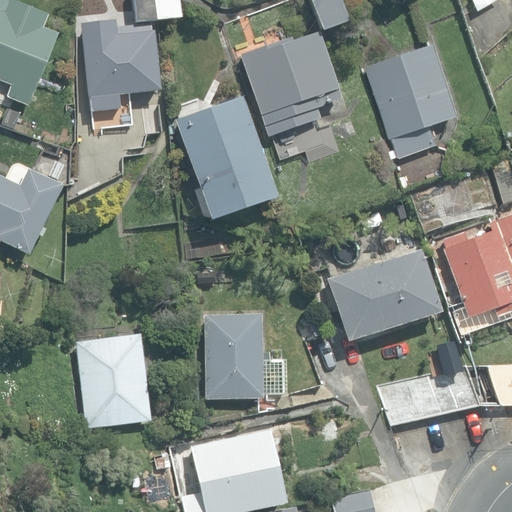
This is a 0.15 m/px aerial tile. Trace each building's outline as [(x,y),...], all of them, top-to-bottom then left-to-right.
[(7,95),(29,105),(60,35),(44,28),(49,16),(14,0),(13,0),(0,0),(0,82),(11,87),(7,95)] [(153,21),(151,0),(131,0),(133,22),(153,21)] [(151,0),(153,21),(178,19),(176,0),(151,0)] [(308,0),(318,31),(344,23),(336,0),(308,0)] [(470,0),(475,11),(493,0),(470,0)] [(89,98),(90,111),(117,109),(116,95),(158,91),(152,31),(150,31),(150,30),(149,24),(114,28),(113,21),(78,24),(86,98),(89,98)] [(238,55),(267,137),(295,127),(291,116),(338,99),(315,33),(288,42),(286,38),(238,55)] [(390,139),(396,159),(404,157),(433,148),(426,126),(451,118),(429,47),(404,55),(363,68),(385,140),(390,139)] [(173,116),(208,220),(275,198),(241,95),(173,116)] [(140,106),(143,135),(159,133),(157,105),(140,106)] [(1,121),(16,126),(20,115),(5,109),(1,121)] [(489,164),(501,204),(511,200),(511,188),(504,160),(489,164)] [(0,241),(28,255),(61,186),(26,169),(18,185),(0,176),(0,241)] [(442,249),(468,317),(491,308),(494,316),(511,309),(511,214),(486,224),(489,232),(466,240),(463,232),(441,241),(444,248),(442,249)] [(325,279),(345,341),(404,323),(439,312),(419,249),(404,254),(325,279)] [(202,315),(203,399),(260,398),(260,395),(285,395),(284,359),(260,359),(259,314),(202,315)] [(73,343),(84,429),(148,421),(137,335),(73,343)] [(511,364),(486,366),(498,405),(511,404),(511,364)] [(377,386),(390,425),(478,406),(465,368),(377,386)] [(180,494),(183,511),(238,511),(284,502),(267,426),(188,444),(198,490),(180,494)] [(151,455),(155,469),(167,466),(163,452),(151,455)] [(329,497),(332,511),(371,511),(366,488),(329,497)]
